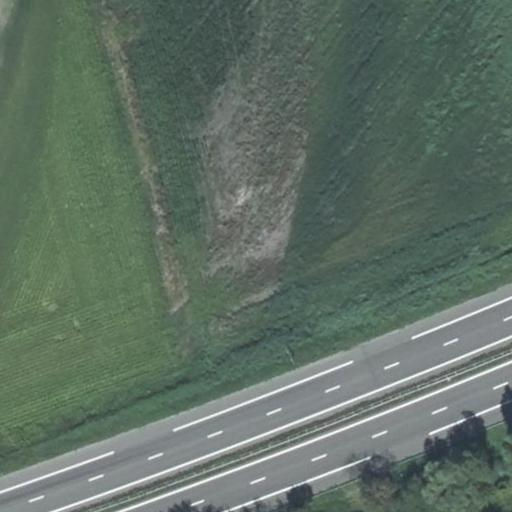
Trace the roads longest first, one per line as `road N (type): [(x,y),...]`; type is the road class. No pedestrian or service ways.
road 1 (motorway): [(511,316),(1,511)]
road 2 (motorway): [(169,511),(511,380)]
road 3 (track): [(92,0),(184,338)]
